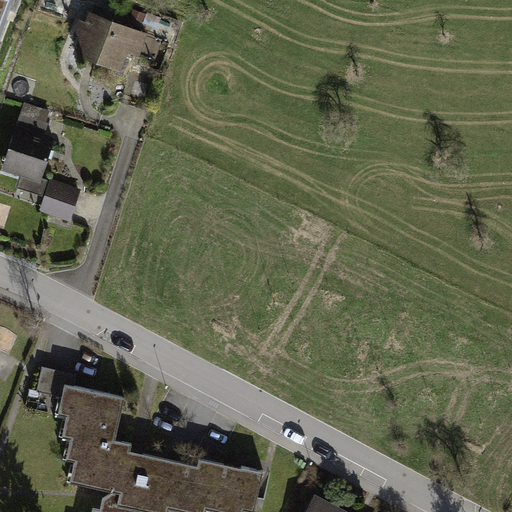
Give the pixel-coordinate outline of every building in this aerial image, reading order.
[(0,0),(0,33),(12,0),(0,0)] [(83,35),(78,52),(117,64),(129,26),(90,14),(87,23),(79,21),(76,33),(83,35)] [(3,165),(41,177),(54,140),(43,136),(48,122),(20,113),(3,165)] [(42,209),(69,218),(79,190),(52,181),(42,209)] [(148,511),(149,510),(156,511),(157,511),(159,505),(192,511),(195,511),(197,505),(228,511),(233,511),(235,506),(254,510),(263,470),(242,465),(240,472),(204,465),(203,472),(149,460),(146,474),(118,468),(122,446),(114,445),(124,396),(65,383),(58,412),(67,414),(64,427),(73,429),(68,450),(77,452),(72,472),(80,474),(79,483),(120,491),(117,503),(108,501),(105,511),(148,511)] [(341,511),(317,499),(310,511),(341,511)]
